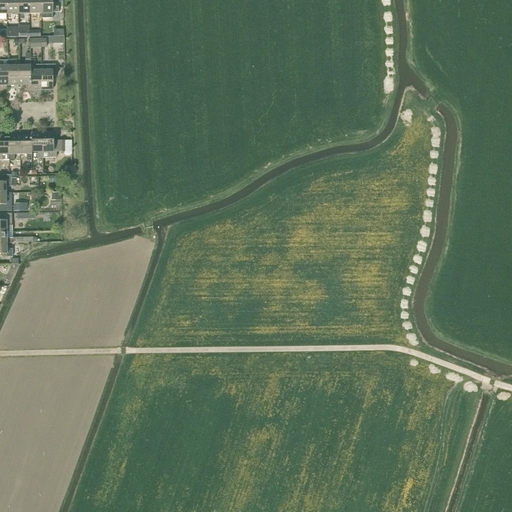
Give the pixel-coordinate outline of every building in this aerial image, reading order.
[(6,0),(7,14),(18,14),(17,0),(6,0)] [(29,14),(29,0),(17,0),(18,14),(29,14)] [(29,0),(29,14),(41,13),(40,0),(29,0)] [(40,0),(41,13),(53,13),(52,0),(40,0)] [(29,38),(29,31),(29,26),(19,26),(19,38),(29,38)] [(20,85),(30,85),(30,64),(30,59),(25,60),(25,66),(19,66),(20,85)] [(8,61),(2,61),(0,60),(0,85),(9,85),(8,61)] [(9,85),(20,85),(19,66),(13,66),(13,60),(8,60),(8,61),(9,85)] [(30,90),(41,90),(41,65),(35,65),(35,64),(30,64),(30,85),(30,90)] [(55,65),(47,65),(41,65),(41,90),(53,90),(52,71),(55,71),(55,65)] [(42,159),(42,158),(42,133),(31,133),(31,135),(31,152),(37,152),(37,159),(42,159)] [(53,133),(48,133),(42,133),(42,158),(48,158),(56,158),(56,151),(53,151),(53,133)] [(9,160),(9,135),(0,135),(0,160),(9,160)] [(20,135),(9,135),(9,160),(9,161),(14,161),(14,154),(20,154),(20,135)] [(31,161),(31,152),(31,135),(20,135),(20,154),(26,154),(26,161),(31,161)] [(0,193),(6,193),(6,187),(11,187),(11,175),(0,175),(0,193)] [(6,200),(6,193),(0,193),(0,211),(11,211),(11,199),(6,200)] [(12,232),(12,214),(0,213),(0,231),(6,232),(12,232)] [(0,242),(6,243),(13,243),(13,238),(6,238),(6,232),(0,231),(0,242)] [(7,249),(6,243),(0,242),(0,254),(6,254),(6,257),(12,257),(12,249),(7,249)]
